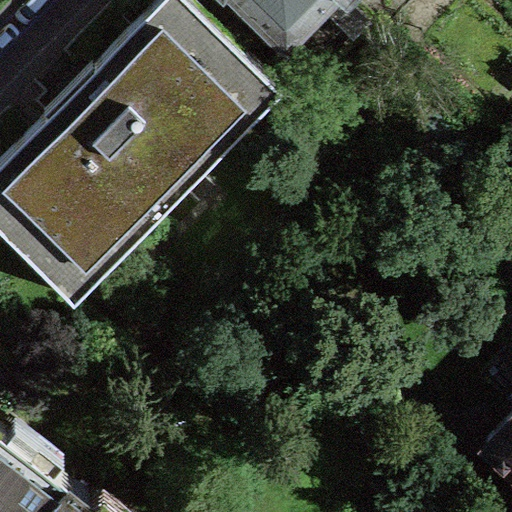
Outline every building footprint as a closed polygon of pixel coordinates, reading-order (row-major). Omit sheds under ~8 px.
[(197,0),(152,0),(48,107),(0,155),(0,219),(75,293),(281,83),(197,0)] [(239,0),(286,45),(330,0),(239,0)] [(485,197),(427,143),(401,170),(459,224),(485,197)] [(511,390),(508,395),(511,399),(511,407),(483,439),(511,466),(511,390)] [(0,511),(32,511),(67,470),(0,417),(0,511)] [(119,511),(67,470),(32,511),(119,511)]
